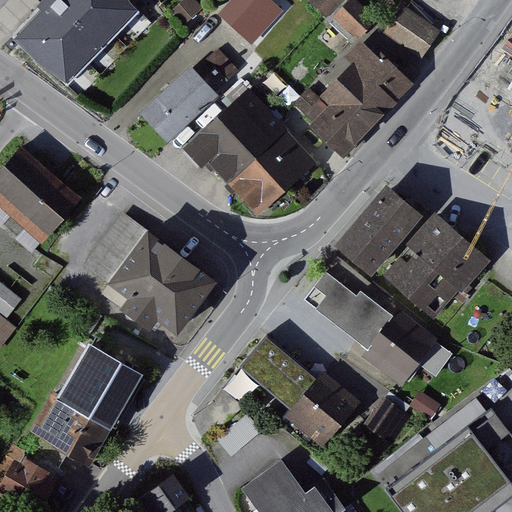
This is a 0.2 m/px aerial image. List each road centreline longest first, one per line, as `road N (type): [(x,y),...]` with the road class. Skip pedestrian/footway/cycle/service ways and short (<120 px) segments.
road 1 (residential): [(255,254),(32,92)]
road 2 (secondary): [(378,155),(498,0)]
road 3 (secondary): [(162,416),(244,309),(255,254)]
road 4 (secondary): [(255,254),(308,229),(378,155)]
road 5 (residential): [(378,155),(466,208),(511,214)]
